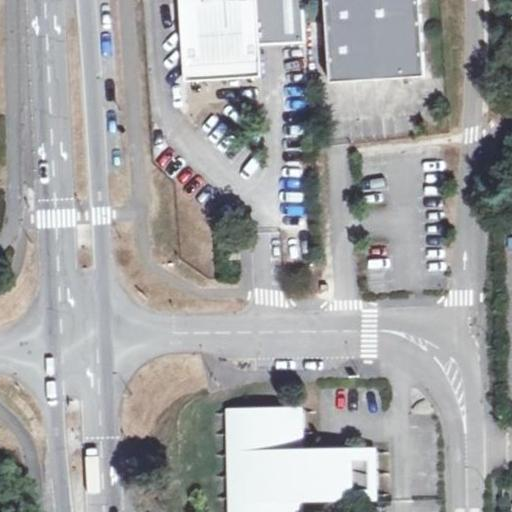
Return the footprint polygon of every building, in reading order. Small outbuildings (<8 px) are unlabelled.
[(176,0),(180,68),(253,65),(252,47),(304,44),(301,0),(176,0)] [(420,77),(416,0),(321,0),(325,80),(420,77)] [(239,256),(238,234),(225,235),(226,257),(239,256)] [(300,511),(300,493),(303,493),(303,472),(303,449),(300,449),(298,405),(229,406),(230,511),(300,511)] [(372,449),(303,449),(303,472),(303,493),(373,492),(372,449)]
